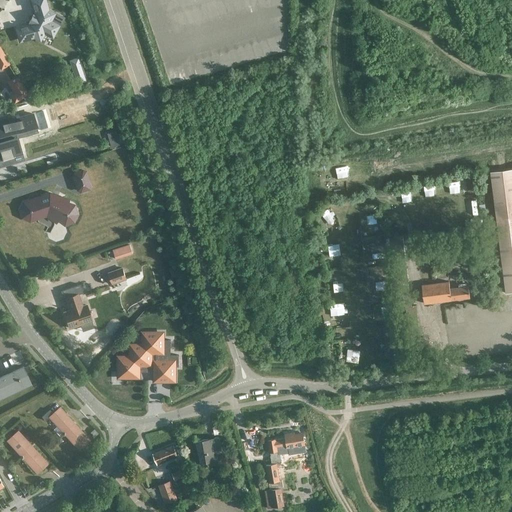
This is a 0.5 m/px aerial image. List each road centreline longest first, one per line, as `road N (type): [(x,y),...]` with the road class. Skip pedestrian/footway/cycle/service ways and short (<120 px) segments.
road 1 (unclassified): [(117,424),(196,408),(259,383),(344,386),(511,365)]
road 2 (track): [(344,386),(347,420),(326,459),(350,511)]
road 3 (unclassified): [(117,424),(30,334)]
